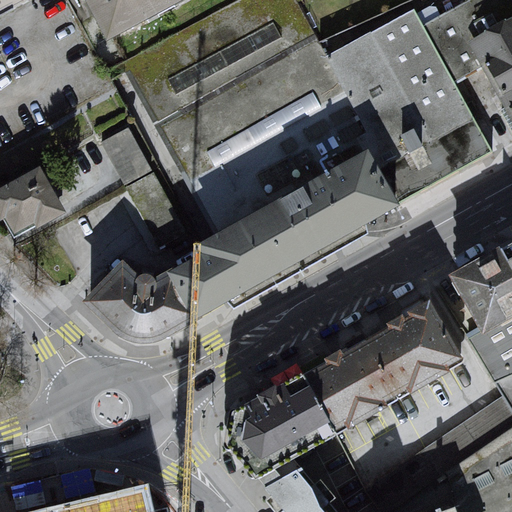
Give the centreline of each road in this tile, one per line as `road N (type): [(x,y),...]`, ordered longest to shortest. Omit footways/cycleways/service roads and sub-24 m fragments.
road 1 (primary): [(319,297),(251,320),(110,391)]
road 2 (primary): [(138,421),(201,387),(319,297)]
road 3 (primary): [(511,190),(319,297)]
road 4 (residential): [(110,391),(0,282)]
road 5 (primary): [(0,468),(138,421)]
road 6 (residential): [(231,511),(138,421)]
